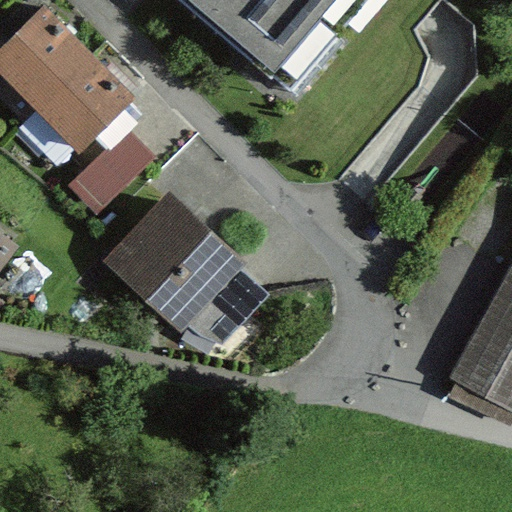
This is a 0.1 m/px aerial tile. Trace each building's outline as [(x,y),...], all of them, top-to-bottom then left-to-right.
[(365,0),(176,0),(288,93),(365,0)] [(0,100),(21,122),(91,52),(43,4),(0,46),(0,100)] [(52,170),(73,149),(79,155),(137,98),(91,52),(21,122),(13,130),(52,170)] [(97,215),(155,158),(125,127),(66,185),(97,215)] [(181,335),(188,326),(196,333),(222,345),(269,294),(241,269),(247,263),(168,191),(102,263),(181,335)] [(0,231),(0,268),(18,246),(0,231)] [(511,259),(449,377),(455,381),(447,395),(508,428),(511,420),(511,259)]
